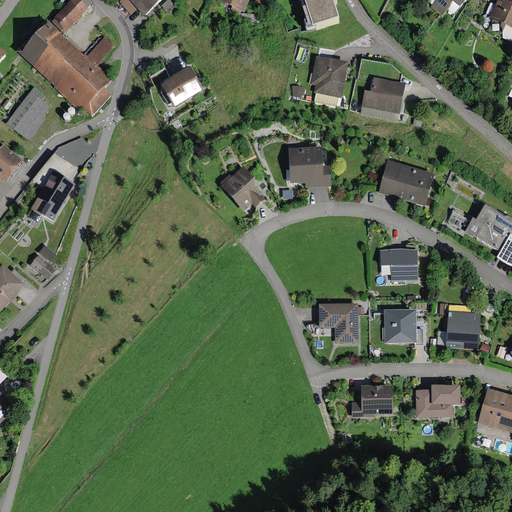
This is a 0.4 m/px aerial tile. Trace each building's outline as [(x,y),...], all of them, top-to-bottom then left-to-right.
[(49,21),(20,53),(80,110),(83,107),(92,116),(112,94),(104,87),(111,80),(99,65),(115,46),(105,38),(87,56),(60,32),(64,28),(67,32),(88,8),(80,0),(72,0),(51,23),(49,21)] [(160,0),(120,0),(120,1),(131,14),(137,9),(143,16),(160,0)] [(218,0),(219,0),(232,6),(230,10),(240,14),(242,10),(244,11),(249,0),(218,0)] [(302,0),(310,24),(307,25),(309,32),(339,22),(333,1),(336,0),(302,0)] [(437,0),(432,6),(443,15),(454,2),(460,7),(465,0),(437,0)] [(511,0),(493,0),(486,17),(511,28),(511,0)] [(340,98),(347,62),(318,55),(312,83),(317,84),(315,92),(340,98)] [(203,89),(190,66),(161,83),(166,90),(162,92),(169,103),(172,101),(175,105),(203,89)] [(397,121),(404,84),(374,78),(372,92),(366,91),(361,115),(397,121)] [(485,91),(488,82),(481,79),(477,88),(485,91)] [(34,87),(7,123),(29,139),(45,118),(42,117),(51,106),(43,100),(46,95),(34,87)] [(317,102),(339,106),(341,98),(318,94),(317,102)] [(24,161),(4,144),(0,148),(0,178),(6,183),(24,161)] [(323,147),(289,148),(290,183),(306,182),(306,187),(331,186),(331,165),(324,165),(323,147)] [(434,174),(388,160),(378,192),(424,207),(434,174)] [(245,211),(253,204),(257,208),(267,199),(254,185),(254,179),(243,167),(233,177),(230,174),(221,182),(224,185),(222,186),(245,211)] [(32,208),(53,220),(75,184),(54,171),(32,208)] [(292,191),(283,191),(283,199),(292,199),(292,191)] [(511,224),(485,210),(472,234),(502,250),(496,260),(511,268),(511,267),(511,224)] [(45,246),(39,253),(50,263),(56,256),(45,246)] [(418,281),(417,250),(381,251),(381,266),(391,265),(392,282),(418,281)] [(47,279),(55,269),(39,256),(31,266),(47,279)] [(25,283),(3,265),(0,268),(0,312),(25,283)] [(358,303),(320,304),(320,328),(335,328),(335,343),(359,343),(358,303)] [(416,310),(385,310),(385,343),(414,343),(414,346),(423,346),(423,329),(416,329),(416,310)] [(447,348),(478,350),(481,313),(449,311),(448,332),(439,331),(438,344),(447,344),(447,348)] [(491,347),(483,343),(479,352),(487,355),(491,347)] [(461,405),(461,385),(432,385),(432,389),(416,389),(416,418),(453,418),(453,405),(461,405)] [(375,418),(375,414),(392,414),(392,386),(363,386),(363,401),(352,401),(352,418),(375,418)] [(511,432),(511,394),(488,388),(478,423),(511,432)] [(0,391),(0,422),(16,407),(0,391)]
